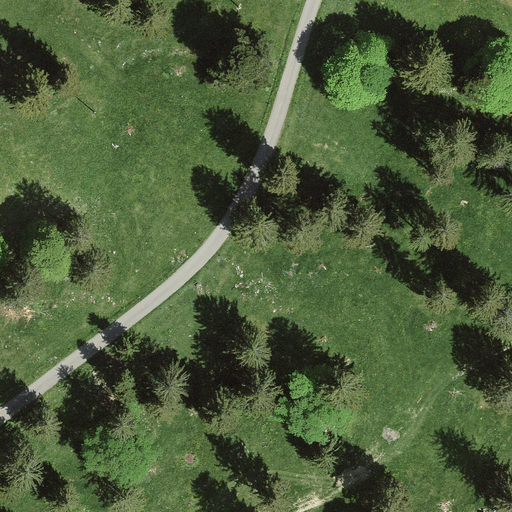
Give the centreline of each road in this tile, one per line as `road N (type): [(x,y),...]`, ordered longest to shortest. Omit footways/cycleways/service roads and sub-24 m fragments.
road 1 (unclassified): [(0,422),(173,284),(217,238),(267,147),(314,0)]
road 2 (track): [(261,511),(344,472),(410,400),(511,342)]
